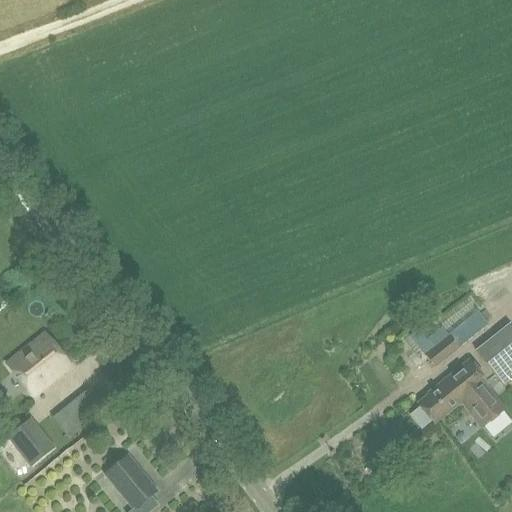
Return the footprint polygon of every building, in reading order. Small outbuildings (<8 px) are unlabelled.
[(410,334),(433,368),(457,349),(487,324),(477,312),(447,334),(442,328),(428,339),(419,329),(410,334)] [(476,352),(502,386),(511,378),(511,328),(510,326),(476,352)] [(33,397),(71,366),(44,333),(6,364),(33,397)] [(431,422),(458,401),(460,400),(481,427),(502,411),(482,385),(484,384),(468,363),(428,394),(429,396),(417,404),(431,422)] [(511,418),(510,416),(490,426),(499,445),(511,438),(511,418)] [(0,438),(6,447),(30,429),(22,418),(0,435),(0,438)] [(47,453),(31,433),(10,450),(26,470),(47,453)] [(127,511),(147,511),(149,510),(142,501),(154,491),(126,456),(105,474),(133,508),(127,511)]
